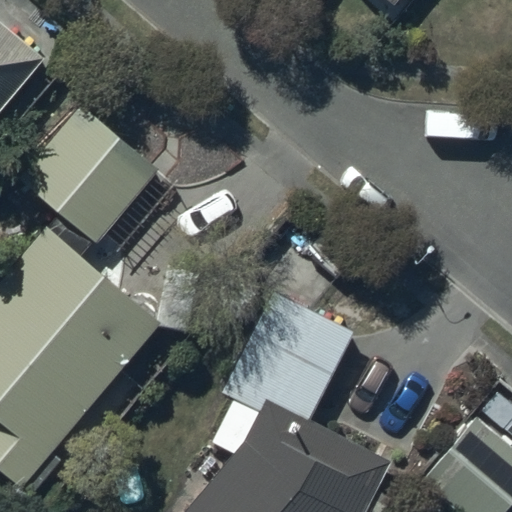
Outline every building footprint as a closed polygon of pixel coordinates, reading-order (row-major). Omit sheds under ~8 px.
[(0,106),(44,54),(0,12),(0,106)] [(80,94),(18,170),(95,233),(158,158),(80,94)] [(45,217),(0,269),(0,465),(20,482),(26,475),(35,483),(63,451),(51,441),(159,314),(45,217)] [(213,436),(232,445),(175,511),(357,511),(360,509),(388,451),(306,411),(350,323),(270,284),(222,382),(236,389),(213,436)] [(511,437),(476,406),(419,471),(465,511),(497,511),(511,495),(511,437)]
